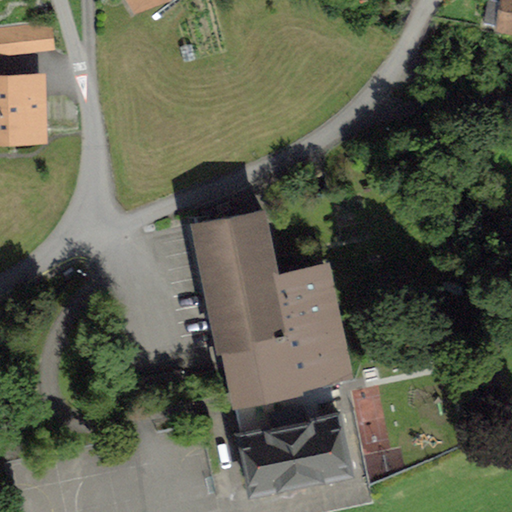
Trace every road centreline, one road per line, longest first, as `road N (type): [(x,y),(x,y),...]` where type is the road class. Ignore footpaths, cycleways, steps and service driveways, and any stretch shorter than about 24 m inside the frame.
road 1 (residential): [(88,235),(326,136),(369,104)]
road 2 (unclassified): [(88,235),(97,152),(91,91)]
road 3 (residential): [(369,104),(511,101)]
road 4 (residential): [(432,0),(369,104)]
